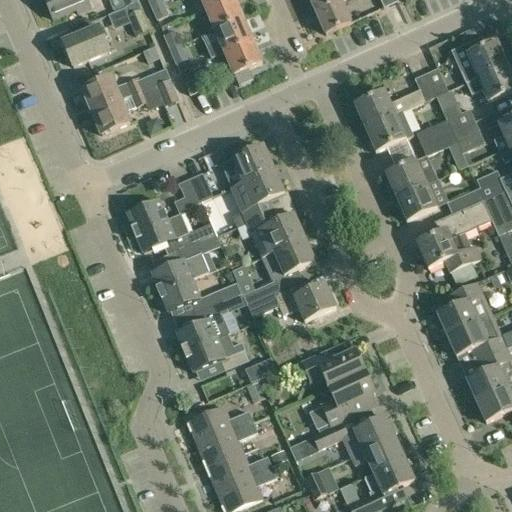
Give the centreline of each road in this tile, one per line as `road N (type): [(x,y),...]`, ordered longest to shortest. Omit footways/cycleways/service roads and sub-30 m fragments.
road 1 (residential): [(394,314),(352,303),(267,108)]
road 2 (residential): [(322,83),(411,277),(394,314)]
road 3 (residential): [(141,425),(158,370),(83,190)]
road 4 (residential): [(83,190),(4,0)]
road 5 (residential): [(83,190),(267,108)]
road 6 (residential): [(322,83),(504,2)]
road 7 (residential): [(475,485),(394,314)]
